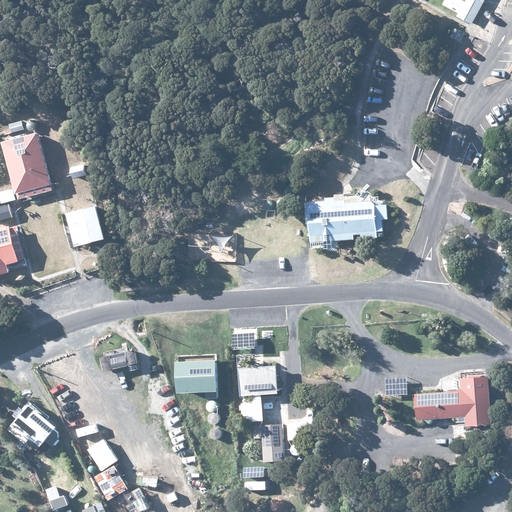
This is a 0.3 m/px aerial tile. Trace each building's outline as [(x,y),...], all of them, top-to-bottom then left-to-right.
[(472,24),(485,0),(445,0),(443,4),(459,12),(457,16),(472,24)] [(462,43),(467,33),(454,27),(449,37),(462,43)] [(16,193),(51,184),(38,132),(3,141),(16,193)] [(91,161),(75,166),(78,177),(94,172),(91,161)] [(342,240),(359,239),(358,234),(366,233),(366,238),(382,237),(382,230),(387,230),(387,218),(391,217),(390,203),(386,203),(386,200),(349,202),(349,199),(339,200),(338,198),(329,198),(330,201),(309,202),(309,214),(313,214),(315,242),(328,242),(328,234),(336,233),(336,236),(342,236),(342,240)] [(74,247),(104,239),(96,206),(65,214),(74,247)] [(8,264),(19,262),(11,227),(0,229),(0,274),(9,273),(8,264)] [(103,354),(106,369),(130,364),(131,370),(143,368),(138,347),(103,354)] [(218,360),(177,361),(179,392),(219,390),(218,360)] [(244,400),(244,395),(279,393),(278,365),(240,367),(241,388),(237,389),(238,400),(244,400)] [(493,424),(489,376),(461,378),(461,389),(448,390),(448,392),(416,394),(418,420),(457,417),(457,422),(466,422),(466,426),(493,424)] [(0,397),(0,409),(4,416),(13,411),(3,395),(0,397)] [(283,420),(281,395),(253,397),(253,402),(242,402),(243,422),(283,420)] [(13,424),(41,447),(55,430),(57,428),(29,405),(13,424)] [(289,424),(289,441),(309,440),(308,423),(289,424)] [(263,425),(264,446),(264,461),(285,461),(283,424),(263,425)] [(53,445),(61,435),(55,430),(46,440),(53,445)] [(74,433),(77,438),(82,435),(79,430),(74,433)] [(89,449),(103,471),(119,460),(105,439),(89,449)] [(28,447),(21,453),(29,462),(36,456),(28,447)] [(95,477),(109,501),(129,488),(115,465),(95,477)] [(197,511),(204,507),(192,488),(184,492),(197,511)] [(68,492),(54,498),(58,508),(72,502),(68,492)] [(121,510),(129,505),(123,494),(115,499),(121,510)]
